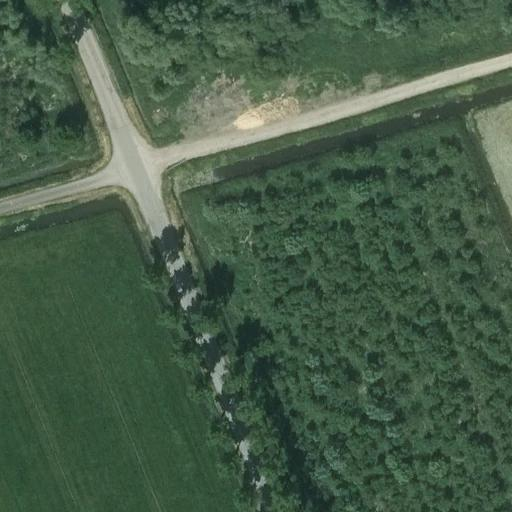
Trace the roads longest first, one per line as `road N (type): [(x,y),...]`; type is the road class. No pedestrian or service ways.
road 1 (track): [(145,169),(511,64)]
road 2 (unclassified): [(282,511),(145,169)]
road 3 (unclassified): [(145,169),(75,0)]
road 4 (unclassified): [(0,210),(145,169)]
